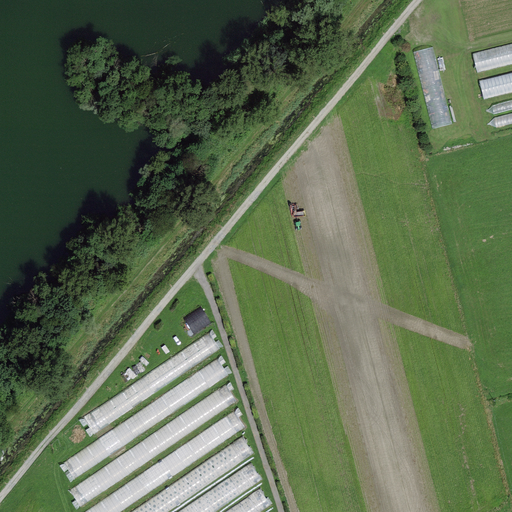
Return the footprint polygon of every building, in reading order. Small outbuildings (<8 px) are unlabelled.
[(477,67),(511,60),(511,41),(473,49),(477,67)] [(417,50),(432,128),(451,124),(437,47),(417,50)] [(511,72),(480,80),(484,99),(511,92),(511,72)] [(201,308),(121,360),(131,376),(212,325),(201,308)] [(209,334),(62,433),(73,451),(221,352),(209,334)] [(218,361),(61,466),(73,483),(230,378),(218,361)] [(228,386),(71,490),(83,508),(239,403),(228,386)] [(236,412),(86,511),(124,511),(248,429),(236,412)] [(244,438),(133,511),(171,511),(256,455),(244,438)] [(252,465),(181,511),(219,511),(264,483),(252,465)] [(262,489),(227,511),(265,511),(273,507),(262,489)]
